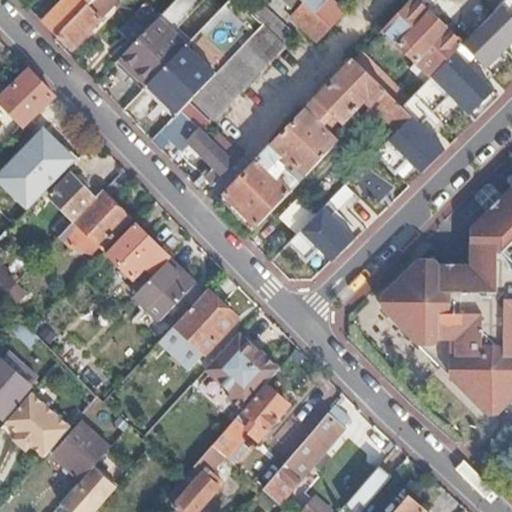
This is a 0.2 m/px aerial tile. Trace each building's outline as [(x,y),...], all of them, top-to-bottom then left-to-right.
[(64,0),(44,21),(58,34),(90,0),(64,0)] [(90,0),(58,34),(72,48),(118,0),(90,0)] [(215,74),(190,101),(210,120),(282,45),(280,43),(289,33),(255,0),(251,0),(244,8),(262,25),(215,74)] [(283,0),(291,7),(295,2),(300,7),(291,16),(316,39),(344,9),(334,0),(283,0)] [(408,0),(382,28),(431,76),(462,43),(426,7),(432,0),(408,0)] [(472,46),(497,71),(511,56),(511,9),(510,8),(472,46)] [(118,30),(132,44),(149,26),(135,12),(118,30)] [(132,44),(120,57),(148,85),(186,45),(157,18),(149,26),(132,44)] [(186,45),(148,85),(178,114),(190,101),(215,74),(186,45)] [(360,50),(352,58),(385,92),(393,83),(360,50)] [(507,100),(462,56),(423,95),(442,115),(458,99),(483,123),(507,100)] [(352,58),(225,192),(237,204),(257,224),(347,131),(340,124),(364,100),(371,106),(385,92),(352,58)] [(54,96),(30,70),(0,101),(25,126),(54,96)] [(393,83),(385,92),(401,108),(409,99),(393,83)] [(401,108),(385,92),(371,106),(358,119),(368,129),(379,118),(395,133),(410,117),(401,108)] [(178,114),(166,126),(185,146),(189,141),(196,134),(210,120),(190,101),(178,114)] [(456,153),(422,121),(386,159),(402,174),(414,161),(433,178),(456,153)] [(30,126),(13,144),(23,154),(40,136),(30,126)] [(213,183),(241,155),(220,133),(208,145),(196,134),(189,141),(214,168),(206,176),(213,183)] [(74,222),(96,199),(75,178),(53,201),(74,222)] [(511,188),(473,228),(471,265),(429,267),(429,261),(418,261),(382,298),(381,308),(486,415),(499,414),(511,400),(511,188)] [(74,222),(62,234),(70,242),(86,244),(94,251),(101,244),(105,249),(132,219),(103,191),(96,199),(74,222)] [(370,243),(334,208),(295,249),(310,264),(324,250),(343,270),(370,243)] [(0,240),(9,231),(0,223),(0,240)] [(146,284),(170,259),(161,250),(135,224),(108,253),(134,278),(137,275),(146,284)] [(161,250),(170,259),(173,257),(163,248),(161,250)] [(146,284),(133,297),(158,322),(196,285),(170,259),(146,284)] [(0,267),(0,297),(1,298),(14,285),(0,271),(0,270),(1,269),(0,267)] [(235,320),(206,292),(175,326),(204,353),(235,320)] [(29,342),(37,334),(33,330),(21,318),(14,327),(29,342)] [(238,333),(205,370),(231,394),(228,398),(243,411),(280,369),(260,350),(258,352),(238,333)] [(0,414),(2,417),(31,386),(3,361),(0,363),(0,414)] [(166,412),(191,385),(176,372),(151,398),(166,412)] [(62,390),(84,413),(99,396),(78,375),(62,390)] [(290,404),(267,384),(213,446),(221,453),(225,458),(227,460),(250,433),(258,439),(290,404)] [(72,427),(33,392),(6,422),(19,433),(32,445),(45,457),(72,427)] [(352,421),(336,406),(266,489),(282,504),(352,421)] [(95,465),(109,449),(83,425),(54,457),(81,481),(95,465)] [(32,445),(19,433),(14,438),(27,450),(32,445)] [(221,453),(213,446),(187,476),(182,482),(185,485),(181,489),(186,494),(176,506),(181,511),(196,511),(222,482),(211,473),(225,458),(221,453)] [(65,502),(77,511),(101,511),(122,487),(95,465),(65,502)] [(356,511),(358,511),(390,476),(380,466),(348,504),(356,511)] [(318,496),(306,511),(338,511),(340,511),(318,496)] [(422,511),(423,511),(407,497),(393,511),(422,511)]
